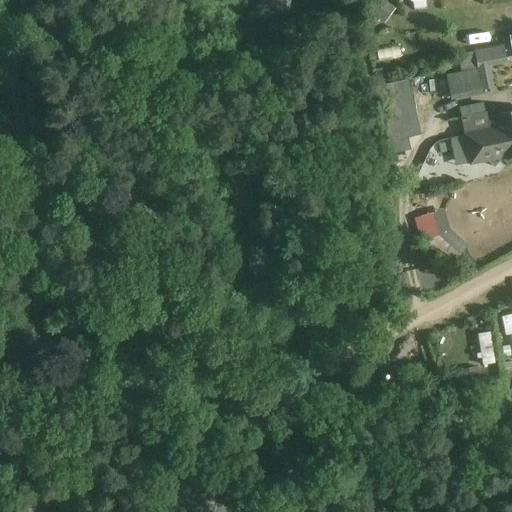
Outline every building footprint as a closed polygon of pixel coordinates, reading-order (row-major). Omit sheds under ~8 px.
[(261,0),(260,4),(284,9),(286,0),(261,0)] [(379,0),(365,18),(374,25),(391,5),(385,0),(379,0)] [(498,18),(446,23),(455,53),(502,44),(498,18)] [(446,23),(405,27),(413,65),(455,53),(446,23)] [(397,46),(377,50),(379,62),(399,59),(397,46)] [(462,74),(445,77),(448,93),(479,87),(476,71),(462,74)] [(491,111),(460,118),(464,134),(471,165),(487,161),(494,168),(502,159),(511,157),(511,112),(492,117),(491,111)] [(437,133),(441,143),(458,138),(454,127),(437,133)] [(511,317),(502,319),(504,332),(511,331),(511,317)] [(482,363),(493,361),(488,328),(477,330),(482,363)] [(186,511),(182,502),(157,511),(186,511)]
